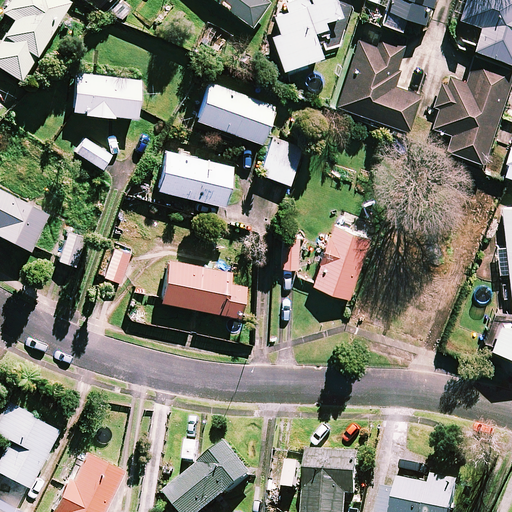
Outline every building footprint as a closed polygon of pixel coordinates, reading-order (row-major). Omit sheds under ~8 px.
[(68,3),(63,0),(8,0),(1,13),(13,21),(0,40),(0,68),(18,80),(68,3)] [(219,0),(251,22),(267,0),(219,0)] [(342,18),(335,0),(302,0),(272,11),(282,36),(273,40),(285,73),(323,59),(315,36),(328,31),(326,25),(342,18)] [(424,21),(432,0),(385,0),(378,19),(400,28),(406,13),(424,21)] [(511,0),(464,0),(459,16),(480,23),(473,46),(511,59),(511,57),(511,0)] [(407,128),(425,74),(410,69),(404,87),(393,84),(405,45),(379,36),(376,46),(359,41),(338,106),(407,128)] [(446,84),(441,82),(434,104),(438,105),(431,126),(451,132),(446,147),(482,159),(511,70),(511,68),(474,56),(465,81),(449,75),(446,84)] [(137,81),(74,74),(70,112),(133,119),(137,81)] [(270,106),(208,83),(194,121),(256,143),(270,106)] [(301,149),(273,138),(259,174),(286,186),(301,149)] [(109,155),(83,139),(74,153),(100,169),(109,155)] [(511,142),(502,173),(511,176),(511,142)] [(229,166),(164,152),(155,191),(221,206),(229,166)] [(45,214),(0,191),(0,237),(27,251),(45,214)] [(511,205),(502,206),(504,245),(496,246),(498,272),(508,271),(511,314),(495,309),(485,341),(511,349),(511,205)] [(369,236),(334,223),(312,282),(348,295),(369,236)] [(419,245),(387,233),(359,307),(391,319),(397,305),(435,319),(450,281),(411,266),(419,245)] [(86,244),(66,236),(57,261),(77,268),(86,244)] [(129,252),(113,247),(102,278),(118,283),(129,252)] [(299,251),(281,250),(280,267),(298,268),(299,251)] [(227,272),(166,260),(158,303),(235,318),(242,284),(225,281),(227,272)] [(56,429),(0,399),(0,434),(8,438),(0,452),(0,472),(26,486),(56,429)] [(205,511),(251,475),(226,445),(166,494),(181,511),(205,511)] [(304,511),(347,511),(349,495),(356,495),(360,455),(310,451),(304,511)] [(101,511),(121,471),(83,452),(69,480),(66,479),(49,511),(101,511)] [(287,471),(276,470),(272,500),(282,502),(287,471)] [(452,511),(459,482),(432,476),(430,486),(399,479),(397,490),(384,488),(378,511),(452,511)] [(20,511),(0,501),(0,511),(20,511)]
